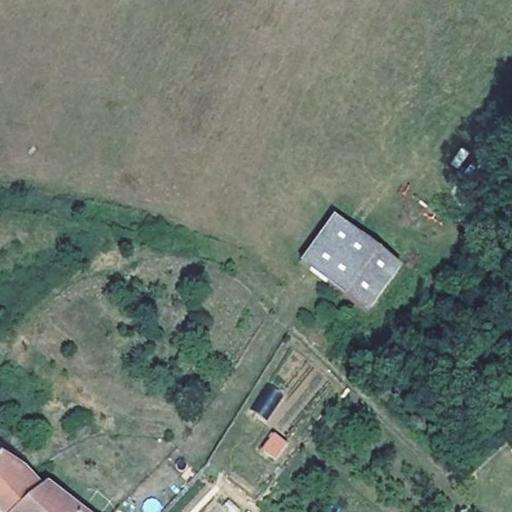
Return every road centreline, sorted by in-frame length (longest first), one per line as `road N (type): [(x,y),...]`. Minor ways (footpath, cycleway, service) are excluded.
road 1 (track): [(274,311),(223,262),(0,209)]
road 2 (track): [(117,231),(49,266),(0,308)]
